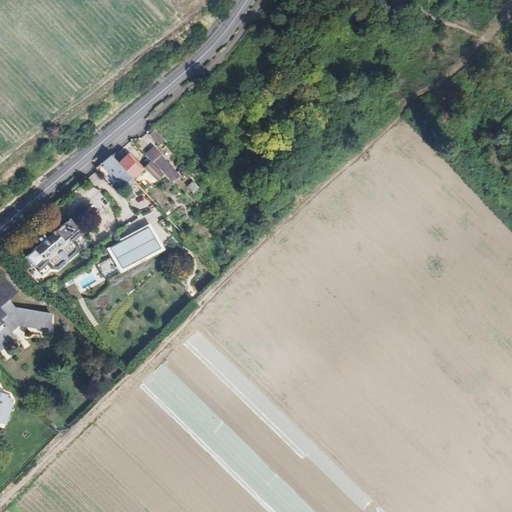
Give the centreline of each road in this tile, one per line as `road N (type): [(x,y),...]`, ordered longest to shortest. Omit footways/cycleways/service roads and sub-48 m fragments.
road 1 (track): [(0,504),(393,126)]
road 2 (secondary): [(246,0),(214,44),(0,230)]
